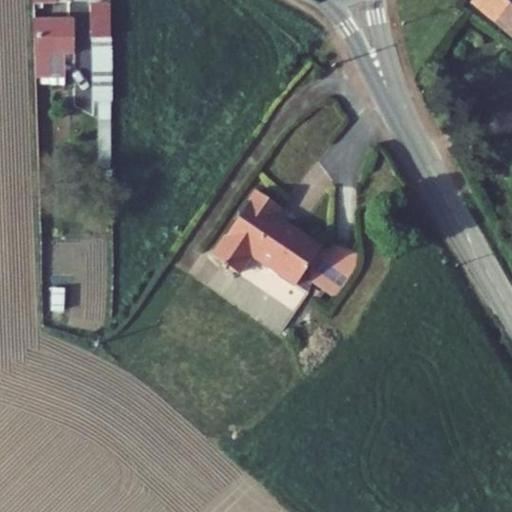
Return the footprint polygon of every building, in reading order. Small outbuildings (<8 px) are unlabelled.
[(53,0),(31,0),(32,9),(54,8),(53,0)] [(511,45),(511,0),(467,0),(460,10),(509,49),(511,45)] [(92,3),(93,42),(116,41),(115,2),(92,3)] [(54,8),(32,9),(33,42),(72,41),(71,8),(54,8)] [(253,177),(211,243),(237,259),(249,240),(295,270),(319,232),(279,206),(276,210),(268,205),(277,192),(253,177)]
